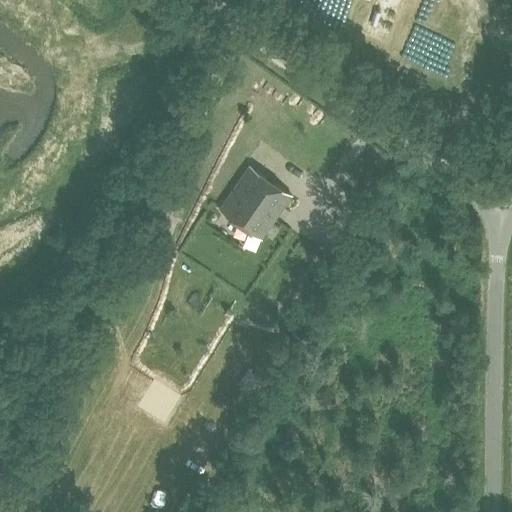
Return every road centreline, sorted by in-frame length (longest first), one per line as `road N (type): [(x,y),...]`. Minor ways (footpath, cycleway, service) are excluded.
road 1 (unclassified): [(505,209),(209,0)]
road 2 (unclassified): [(493,511),(494,266),(505,209)]
